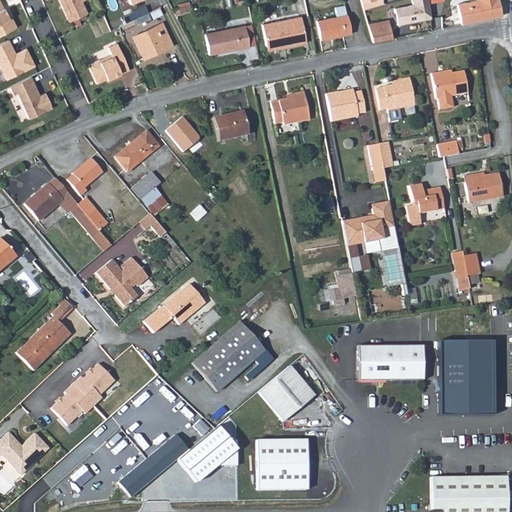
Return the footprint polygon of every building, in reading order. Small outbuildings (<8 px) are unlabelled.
[(58,0),(67,21),(85,13),(80,1),(82,0),(58,0)] [(375,0),(374,0),(362,3),(363,10),(377,6),(375,0)] [(410,0),(411,4),(393,8),(396,24),(429,17),(427,2),(426,0),(410,0)] [(475,0),(475,1),(455,4),(459,23),(499,16),(496,0),(475,0)] [(319,39),(349,33),(345,14),(343,14),(342,5),(333,7),(334,16),(315,21),(319,39)] [(3,17),(0,10),(0,35),(12,29),(8,20),(6,22),(3,17)] [(266,50),(304,42),(299,16),(262,24),(266,50)] [(374,32),(388,28),(386,19),(372,22),(374,32)] [(171,45),(161,22),(132,36),(142,58),(171,45)] [(371,42),(390,38),(388,28),(374,32),(372,22),(366,23),(371,42)] [(208,53),(246,46),(242,25),(204,33),(208,53)] [(11,48),(6,40),(0,43),(0,68),(6,79),(33,65),(25,48),(14,54),(12,55),(8,49),(11,48)] [(128,69),(116,42),(107,46),(110,53),(87,63),(96,82),(105,78),(110,76),(111,78),(120,74),(119,73),(128,69)] [(437,75),(436,72),(429,73),(434,99),(436,99),(438,109),(451,107),(449,96),(465,93),(461,70),(449,72),(437,75)] [(37,91),(29,76),(9,87),(12,95),(16,93),(29,118),(52,106),(44,92),(38,94),(36,95),(35,92),(37,91)] [(396,84),(389,85),(373,88),(377,110),(385,108),(388,121),(398,119),(396,108),(412,105),(407,78),(396,80),(396,84)] [(358,91),(351,92),(335,95),(334,92),(323,94),(328,121),(355,116),(354,113),(362,112),(358,91)] [(290,97),(285,98),(269,102),(273,124),(280,122),(280,124),(307,119),(301,92),(289,94),(290,97)] [(218,140),(246,133),(240,111),(213,118),(218,140)] [(181,117),(165,130),(183,152),(199,139),(181,117)] [(125,173),(157,146),(144,131),(113,158),(125,173)] [(437,157),(456,154),(453,140),(434,143),(437,157)] [(386,141),(375,143),(381,168),(391,166),(391,163),(386,141)] [(380,168),(375,143),(365,145),(370,170),(380,168)] [(101,174),(90,159),(71,174),(72,175),(65,180),(78,197),(85,192),(83,189),(101,174)] [(372,183),(382,181),(380,168),(370,170),(372,183)] [(130,189),(139,199),(159,183),(150,172),(130,189)] [(469,177),(469,174),(461,175),(466,203),(501,196),(496,172),(481,175),(469,177)] [(77,206),(53,178),(47,183),(61,200),(56,203),(65,214),(69,211),(74,218),(81,211),(77,206)] [(37,220),(56,203),(61,200),(47,183),(23,203),(37,220)] [(420,195),(420,191),(418,184),(407,186),(410,201),(407,201),(405,204),(408,218),(411,220),(418,218),(417,213),(442,208),(438,188),(428,189),(427,194),(420,195)] [(81,211),(98,232),(107,224),(86,198),(77,206),(81,211)] [(392,228),(387,202),(369,206),(371,217),(371,219),(367,220),(367,217),(340,222),(345,247),(354,246),(362,244),(377,241),(381,240),(379,230),(392,228)] [(196,219),(204,212),(199,205),(190,212),(196,219)] [(91,238),(98,232),(81,211),(74,218),(91,238)] [(149,214),(141,221),(148,229),(150,228),(156,223),(149,214)] [(165,234),(156,223),(150,228),(159,238),(165,234)] [(381,240),(393,238),(392,228),(379,230),(381,240)] [(103,252),(111,246),(98,232),(91,238),(103,252)] [(381,240),(377,241),(379,252),(386,288),(398,287),(400,297),(404,296),(393,238),(381,240)] [(0,268),(14,256),(0,241),(0,268)] [(377,241),(362,244),(364,255),(379,252),(377,241)] [(360,272),(354,246),(345,247),(350,274),(360,272)] [(465,282),(463,270),(477,267),(473,247),(459,250),(459,246),(448,248),(454,284),(465,282)] [(137,277),(142,272),(131,259),(125,263),(137,277)] [(132,282),(137,277),(125,263),(120,268),(122,271),(121,273),(111,261),(95,274),(115,298),(132,282)] [(137,277),(142,283),(147,279),(142,272),(137,277)] [(354,298),(350,274),(334,277),(335,286),(327,288),(329,302),(354,298)] [(137,288),(142,283),(137,277),(132,282),(135,286),(137,288)] [(130,290),(135,286),(132,282),(115,298),(123,308),(136,297),(130,290)] [(204,303),(189,284),(143,323),(153,334),(172,318),(178,325),(204,303)] [(58,305),(64,299),(58,293),(52,298),(58,305)] [(56,307),(62,314),(70,306),(64,299),(58,305),(56,307)] [(55,320),(62,314),(56,307),(49,314),(52,317),(55,320)] [(69,335),(55,320),(52,317),(15,353),(32,371),(41,362),(39,360),(51,347),(54,350),(69,335)] [(190,364),(216,392),(251,361),(263,350),(238,322),(190,364)] [(491,343),(438,343),(439,410),(491,409),(491,343)] [(423,380),(422,345),(357,345),(358,381),(423,380)] [(39,360),(41,362),(54,350),(51,347),(39,360)] [(271,359),(263,350),(251,361),(255,365),(243,376),(247,380),(271,359)] [(70,384),(91,407),(100,399),(97,396),(112,382),(96,365),(90,371),(86,375),(81,379),(78,377),(70,384)] [(290,365),(259,391),(284,421),(315,394),(290,365)] [(299,374),(308,385),(320,375),(311,365),(299,374)] [(91,407),(70,384),(62,392),(64,395),(60,399),(55,403),(49,409),(65,426),(80,412),(83,415),(91,407)] [(218,427),(178,459),(196,480),(213,466),(233,467),(233,450),(235,449),(218,427)] [(20,464),(25,469),(47,449),(33,434),(20,447),(16,446),(12,442),(14,440),(7,432),(0,438),(0,455),(13,470),(20,464)] [(175,437),(149,457),(161,471),(186,451),(175,437)] [(306,441),(256,441),(256,491),(306,490),(306,441)] [(127,499),(161,471),(149,457),(115,484),(127,499)] [(19,475),(25,469),(20,464),(13,470),(19,475)] [(505,511),(505,475),(430,475),(429,510),(442,509),(442,511),(505,511)]
